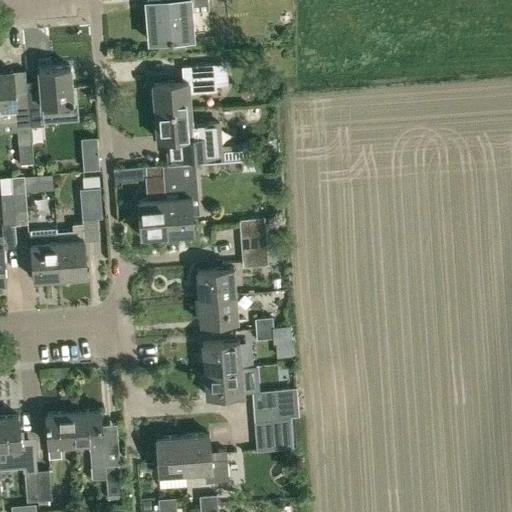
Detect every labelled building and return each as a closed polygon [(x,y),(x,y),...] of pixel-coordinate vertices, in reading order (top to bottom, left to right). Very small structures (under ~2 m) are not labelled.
[(153,0),(145,1),(149,41),(191,38),(189,12),(207,10),(206,0),(153,0)] [(182,81),(151,84),(154,112),(190,109),(188,94),(214,92),(213,84),(212,65),(180,68),(182,81)] [(39,91),(26,92),(29,127),(43,126),(42,121),(42,116),(73,114),(72,103),(69,66),(37,69),(38,80),(39,91)] [(11,71),(0,71),(0,122),(15,122),(15,126),(17,148),(30,147),(29,127),(26,92),(26,90),(25,81),(24,72),(12,73),(11,71)] [(190,109),(154,112),(156,140),(185,138),(187,152),(218,149),(216,123),(191,125),(190,109)] [(98,151),(83,153),(85,169),(100,167),(98,151)] [(177,163),(160,164),(163,198),(166,235),(192,233),(190,213),(189,196),(197,195),(196,177),(179,178),(177,163)] [(146,199),(136,200),(139,237),(166,235),(163,198),(160,164),(144,165),(146,199)] [(12,193),(14,223),(28,222),(24,174),(11,176),(12,193)] [(90,203),(91,217),(102,216),(100,186),(80,187),(81,204),(90,203)] [(12,193),(1,194),(3,224),(14,223),(12,193)] [(262,218),(237,220),(239,237),(263,235),(262,218)] [(72,231),(56,232),(60,278),(85,276),(81,223),(72,224),(72,231)] [(55,228),(29,230),(33,280),(60,278),(56,232),(55,232),(55,228)] [(239,237),(240,250),(265,247),(263,235),(239,237)] [(264,248),(240,250),(241,267),(265,264),(264,248)] [(195,270),(197,297),(233,294),(231,267),(195,270)] [(199,323),(236,320),(233,294),(197,297),(199,323)] [(253,319),(254,329),(270,328),(270,318),(253,319)] [(271,338),(270,328),(254,329),(254,339),(271,338)] [(201,343),(203,370),(240,367),(238,340),(201,343)] [(205,396),(242,393),(240,367),(203,370),(205,396)] [(277,408),(278,420),(296,419),(294,389),(276,391),(276,394),(277,408)] [(276,391),(251,393),(252,410),(277,408),(276,394),(276,391)] [(277,408),(252,410),(253,422),(278,420),(277,408)] [(99,409),(72,411),(74,442),(87,441),(89,477),(104,476),(105,494),(118,493),(116,463),(104,464),(101,432),(100,432),(99,409)] [(59,443),(74,442),(72,411),(45,412),(46,437),(47,457),(60,456),(59,443)] [(0,461),(1,462),(9,461),(10,464),(21,463),(19,438),(17,414),(0,415),(0,461)] [(278,420),(253,422),(254,434),(279,432),(278,420)] [(227,449),(209,450),(208,433),(182,435),(184,472),(205,471),(206,481),(229,479),(227,449)] [(158,474),(184,472),(182,435),(155,438),(158,474)] [(49,468),(36,469),(38,499),(51,499),(49,468)] [(36,469),(24,470),(27,500),(38,499),(36,469)] [(199,505),(217,504),(216,494),(198,496),(199,505)] [(157,499),(158,509),(175,508),(174,498),(157,499)]
